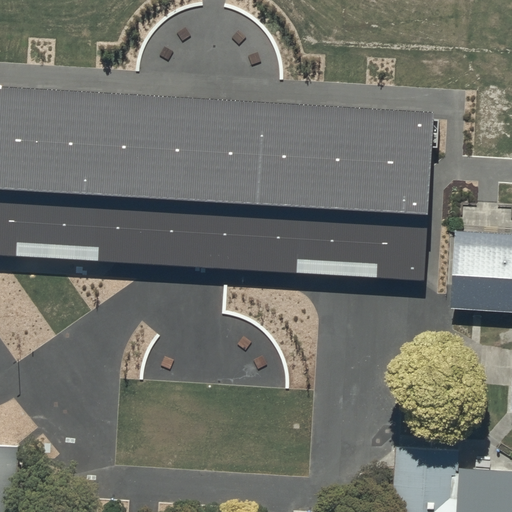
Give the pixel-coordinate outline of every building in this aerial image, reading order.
[(0,255),(424,280),(434,112),(0,86),(0,255)] [(511,231),(451,228),(446,303),(511,307),(511,231)] [(175,418),(174,447),(244,451),(243,458),(256,459),(256,453),(269,454),(270,422),(175,418)] [(0,511),(11,511),(15,441),(0,439),(0,511)] [(511,511),(511,474),(457,470),(458,452),(394,448),(390,511),(511,511)]
